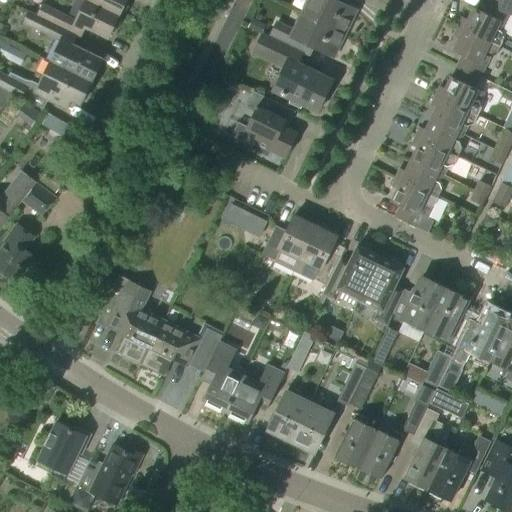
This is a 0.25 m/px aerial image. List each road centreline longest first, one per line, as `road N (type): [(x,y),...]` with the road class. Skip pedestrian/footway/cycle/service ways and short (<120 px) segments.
road 1 (residential): [(341,202),(432,4)]
road 2 (unclassified): [(178,443),(0,328)]
road 3 (unclassified): [(362,511),(178,443)]
road 4 (residential): [(511,285),(341,202)]
road 5 (residential): [(341,202),(311,202),(176,141)]
road 6 (residential): [(103,119),(159,0)]
